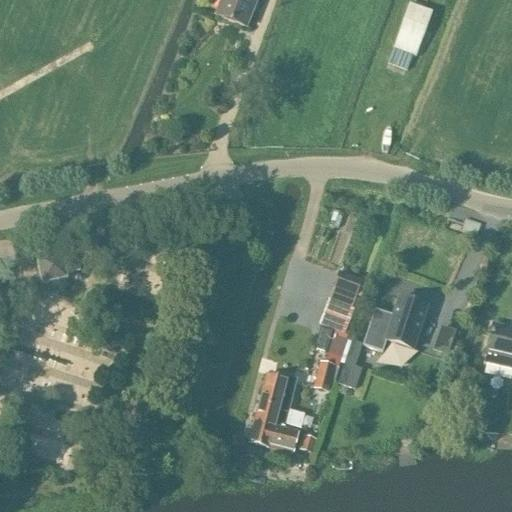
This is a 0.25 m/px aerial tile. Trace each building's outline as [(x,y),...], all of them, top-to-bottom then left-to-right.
[(245,28),(256,0),(220,0),(214,16),(245,28)] [(431,14),(409,6),(392,49),(415,58),(431,14)] [(464,224),(461,231),(462,231),(465,233),(476,236),(480,226),(469,222),(466,221),(465,221),(464,224)] [(65,274),(79,272),(76,257),(62,260),(61,255),(35,260),(41,286),(67,280),(65,274)] [(332,288),(355,296),(360,283),(337,274),(332,288)] [(412,353),(426,308),(397,299),(391,317),(373,312),(362,347),(379,352),(382,344),(412,353)] [(323,314),(318,327),(344,336),(348,324),(323,314)] [(485,355),(483,365),(511,371),(511,330),(492,326),(485,355)] [(441,328),(433,352),(447,357),(455,332),(441,328)] [(328,391),(334,368),(320,364),(314,387),(328,391)] [(337,385),(354,391),(360,371),(354,369),(343,365),(337,385)] [(266,377),(255,419),(261,421),(260,425),(297,435),(283,431),(296,381),(271,374),(270,378),(266,377)] [(261,421),(255,419),(248,444),(292,455),(297,435),(260,425),(261,421)] [(315,441),(303,438),(299,451),(311,454),(315,441)] [(226,462),(240,465),(244,448),(230,445),(226,462)]
